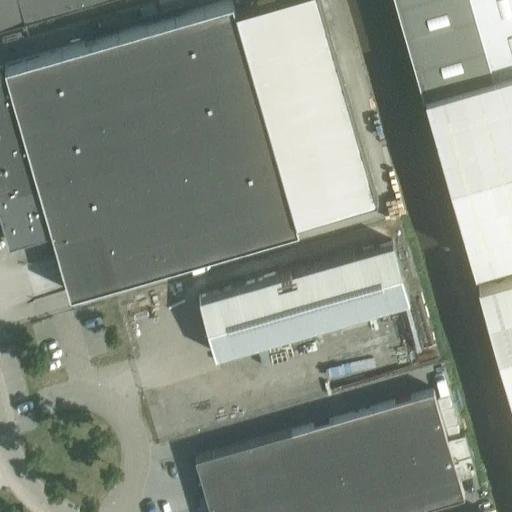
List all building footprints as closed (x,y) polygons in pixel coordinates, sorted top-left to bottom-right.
[(0,0),(0,24),(83,0),(0,0)] [(0,72),(0,212),(8,241),(51,229),(70,292),(89,287),(112,280),(297,227),(295,219),(377,196),(320,0),(256,0),(234,6),(232,0),(227,0),(4,64),(6,71),(0,72)] [(511,0),(396,0),(426,101),(511,76),(511,0)] [(511,76),(426,101),(472,262),(511,250),(511,76)] [(215,353),(234,348),(409,297),(392,240),(199,296),(215,353)] [(51,258),(27,261),(32,296),(55,293),(51,258)] [(511,401),(511,270),(477,281),(511,401)] [(210,511),(399,511),(464,494),(433,387),(195,456),(210,511)]
